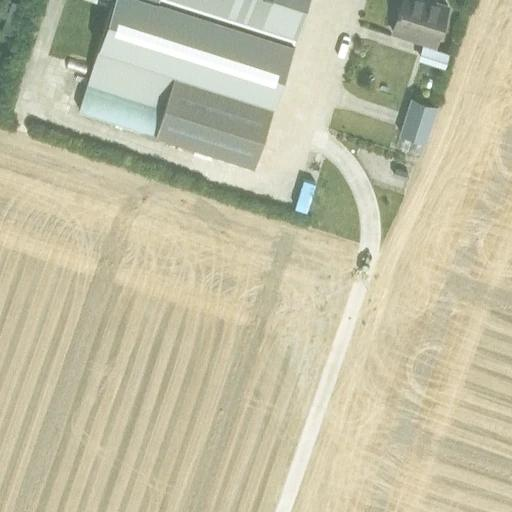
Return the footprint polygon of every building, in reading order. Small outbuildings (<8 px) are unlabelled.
[(147,0),(111,0),(94,52),(271,107),(290,45),(147,0)] [(158,0),(158,1),(293,43),(304,0),(158,0)] [(401,0),(394,22),(417,30),(416,38),(432,42),(445,4),(431,0),(401,0)] [(2,20),(0,25),(0,33),(8,36),(12,23),(2,20)] [(442,64),(445,52),(420,44),(416,57),(442,64)] [(95,55),(79,107),(151,132),(167,79),(95,55)] [(171,78),(154,132),(247,162),(266,109),(171,78)] [(418,92),(408,128),(431,136),(443,99),(418,92)]
